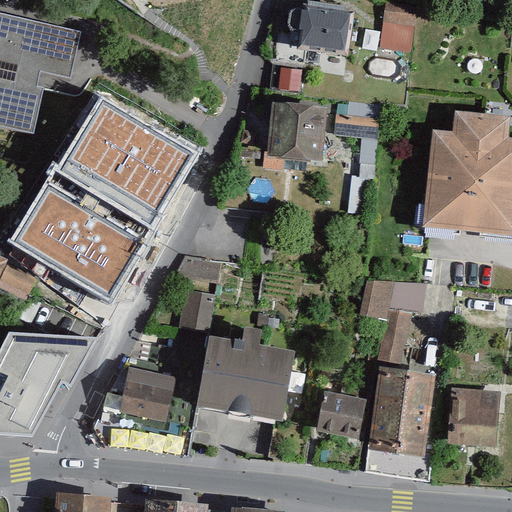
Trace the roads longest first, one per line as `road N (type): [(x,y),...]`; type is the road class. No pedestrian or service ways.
road 1 (residential): [(54,468),(60,438),(214,186),(265,0)]
road 2 (tertiary): [(511,510),(54,468)]
